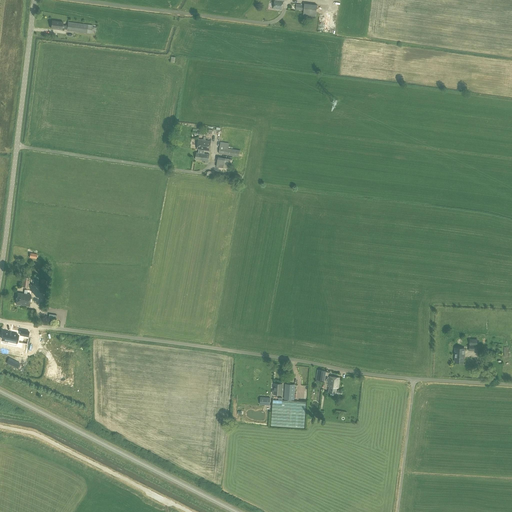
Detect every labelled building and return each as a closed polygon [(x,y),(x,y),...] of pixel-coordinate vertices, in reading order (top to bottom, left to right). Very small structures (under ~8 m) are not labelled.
[(282,10),(283,1),(278,0),(274,0),(273,9),(282,10)] [(304,5),(304,10),(303,12),(303,13),(303,15),(316,16),(317,5),(304,3),(304,5)] [(67,29),(67,30),(92,34),(92,32),(93,27),(93,25),(68,22),(67,26),(63,25),(63,22),(52,21),(51,28),(62,30),(62,29),(67,29)] [(197,149),(199,150),(204,150),(210,151),(211,141),(206,140),(206,137),(204,137),(203,140),(198,139),(197,149)] [(239,157),(240,150),(228,148),(229,143),(220,142),(219,154),(239,157)] [(204,150),(199,150),(199,153),(196,152),(195,159),(205,161),(205,163),(208,164),(210,154),(203,153),(204,150)] [(228,169),(229,159),(229,158),(218,157),(216,167),(228,169)] [(17,293),(16,304),(29,306),(31,295),(17,293)] [(17,342),(18,335),(4,332),(2,339),(9,341),(8,344),(14,345),(15,342),(17,342)] [(455,362),(463,363),(464,353),(464,354),(465,349),(455,348),(455,354),(456,354),(455,362)] [(9,358),(7,362),(17,368),(20,363),(9,358)] [(316,380),(320,380),(325,381),(326,371),(317,370),(316,380)] [(340,378),(330,376),(328,387),(329,387),(328,392),(336,394),(337,388),(338,388),(340,378)] [(272,390),(272,393),(274,393),(274,394),(282,395),(282,384),(274,383),(274,390),(272,390)] [(288,400),(291,400),(294,400),(295,384),(285,384),(284,399),(288,400)] [(311,388),(310,396),(320,396),(320,388),(311,388)] [(291,401),(291,400),(288,400),(288,401),(273,400),(271,425),(304,428),(306,402),(291,401)]
